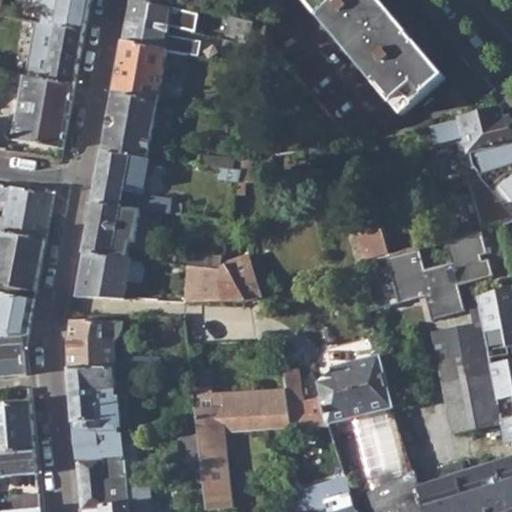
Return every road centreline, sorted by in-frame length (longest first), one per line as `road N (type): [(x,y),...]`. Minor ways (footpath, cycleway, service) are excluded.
road 1 (residential): [(64,511),(53,345),(81,186)]
road 2 (residential): [(81,186),(115,0)]
